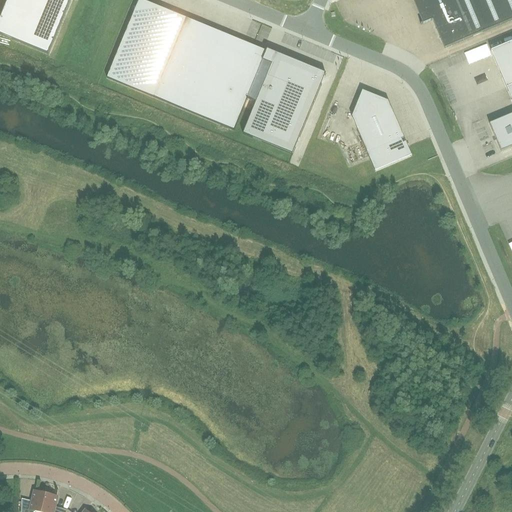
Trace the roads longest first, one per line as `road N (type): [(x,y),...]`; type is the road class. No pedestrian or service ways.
road 1 (residential): [(306,31),(395,67),(419,87),(511,304)]
road 2 (residential): [(120,511),(90,487),(55,474),(0,469)]
road 3 (unclassified): [(455,511),(511,399)]
